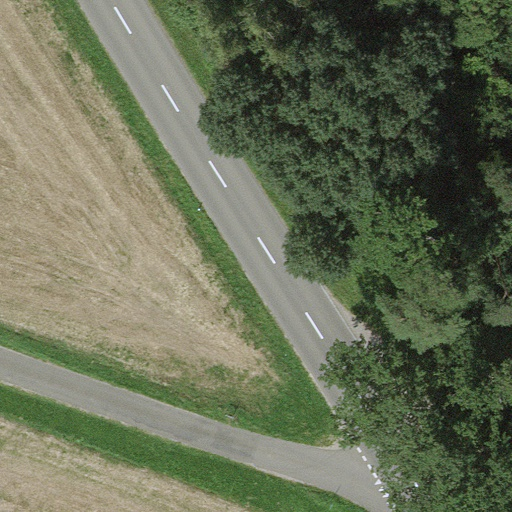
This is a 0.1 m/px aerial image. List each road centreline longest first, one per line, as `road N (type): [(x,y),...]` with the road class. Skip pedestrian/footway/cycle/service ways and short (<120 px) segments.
road 1 (tertiary): [(407,468),(112,0)]
road 2 (unclassified): [(0,362),(320,473),(380,483),(407,468)]
